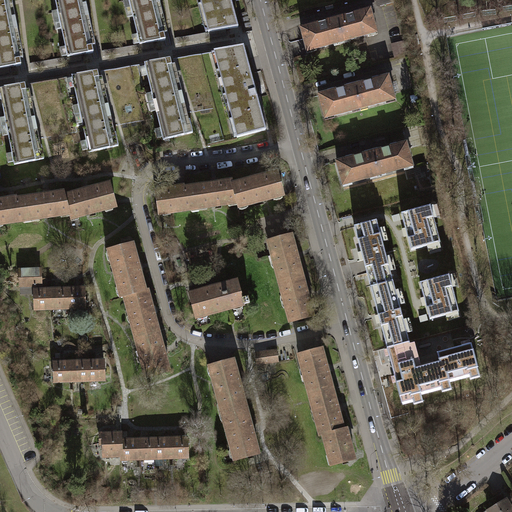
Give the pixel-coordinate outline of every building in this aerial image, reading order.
[(0,0),(0,68),(9,67),(21,65),(20,59),(16,59),(5,3),(13,1),(12,0),(0,0)] [(81,55),(94,52),(92,46),(88,47),(77,0),(55,0),(68,57),(81,55)] [(153,42),(166,40),(164,33),(160,34),(151,0),(128,0),(140,44),(153,42)] [(226,29),(239,27),(231,0),(199,0),(209,32),(226,29)] [(370,10),(335,19),(342,42),(376,33),(370,10)] [(307,51),(342,42),(335,19),(301,28),(307,51)] [(209,32),(175,38),(176,44),(227,35),(226,29),(209,32)] [(404,40),(391,44),(395,58),(408,54),(404,40)] [(140,44),(102,51),(103,57),(154,48),(153,42),(140,44)] [(266,130),(244,47),(214,52),(237,138),(266,130)] [(68,57),(30,63),(31,69),(82,61),(81,55),(68,57)] [(170,59),(145,64),(163,140),(193,133),(190,120),(181,122),(168,66),(172,65),(170,59)] [(98,72),(72,76),(89,152),(119,146),(116,133),(107,135),(95,79),(99,78),(98,72)] [(353,86),(360,109),(395,100),(389,76),(353,86)] [(26,91),(25,85),(0,88),(0,91),(14,165),(44,159),(42,146),(33,148),(22,92),(26,91)] [(360,109),(353,86),(319,95),(325,119),(360,109)] [(406,143),(372,152),(378,176),(412,166),(406,143)] [(343,185),(378,176),(372,152),(337,162),(343,185)] [(233,184),(237,204),(239,208),(284,196),(277,172),(258,177),(250,179),(251,179),(233,184)] [(233,184),(232,181),(219,183),(219,182),(211,183),(211,184),(196,186),(199,209),(208,208),(207,207),(228,204),(228,205),(237,204),(233,184)] [(83,191),(65,195),(70,215),(71,220),(79,218),(79,217),(105,210),(105,211),(113,209),(113,208),(116,207),(110,183),(90,189),(90,188),(82,190),(83,191)] [(199,209),(196,186),(184,188),(184,187),(156,191),(159,214),(163,214),(163,215),(171,214),(171,213),(191,210),(191,211),(199,209)] [(61,216),(70,215),(65,195),(64,192),(52,194),(51,193),(43,194),(43,195),(28,197),(32,221),(40,219),(40,218),(61,215),(61,216)] [(24,222),(32,221),(28,197),(17,199),(16,198),(0,200),(0,225),(4,225),(3,224),(23,221),(24,222)] [(431,206),(401,214),(411,251),(440,243),(431,206)] [(353,224),(370,284),(393,278),(376,217),(353,224)] [(279,282),(302,275),(291,235),(268,241),(279,282)] [(124,297),(145,291),(133,244),(109,250),(122,298),(124,297)] [(42,279),(41,269),(20,270),(20,286),(42,286),(42,279)] [(302,275),(279,282),(290,322),(313,316),(302,275)] [(420,283),(430,320),(459,312),(449,275),(420,283)] [(393,278),(370,284),(386,346),(409,339),(393,278)] [(20,286),(20,295),(34,294),(34,290),(47,290),(47,279),(42,279),(42,286),(20,286)] [(237,280),(190,293),(196,318),(250,303),(248,297),(242,298),(237,280)] [(85,288),(68,289),(69,308),(86,308),(85,288)] [(68,289),(51,290),(52,309),(69,308),(68,289)] [(35,309),(52,309),(51,290),(47,290),(34,290),(34,294),(35,309)] [(135,337),(158,331),(148,290),(145,291),(124,297),(135,337)] [(158,331),(135,337),(146,377),(169,371),(158,331)] [(409,341),(409,339),(386,346),(401,400),(413,397),(414,401),(421,399),(419,390),(441,384),(442,388),(450,386),(448,377),(470,371),(471,376),(480,374),(470,341),(437,350),(439,359),(420,364),(413,340),(409,341)] [(309,395),(333,389),(322,348),(299,355),(309,395)] [(256,353),(257,364),(279,361),(277,350),(256,353)] [(222,413),(246,406),(234,359),(209,366),(222,413)] [(71,381),(88,380),(87,361),(70,362),(71,381)] [(104,361),(87,361),(88,380),(105,380),(104,361)] [(55,382),(71,381),(70,362),(54,363),(55,382)] [(333,389),(309,395),(320,436),(323,435),(344,428),(333,389)] [(246,406),(222,413),(235,460),(259,453),(246,406)] [(355,459),(346,427),(344,428),(323,435),(328,454),(327,455),(330,465),(355,459)] [(103,456),(121,456),(122,440),(121,433),(100,434),(100,444),(103,444),(103,456)] [(188,438),(171,439),(171,458),(188,457),(188,438)] [(154,439),(138,440),(138,459),(155,458),(154,439)] [(155,458),(171,458),(171,439),(154,439),(155,458)] [(121,459),(138,459),(138,440),(122,440),(121,456),(121,459)] [(511,511),(511,508),(506,499),(487,510),(488,511),(511,511)]
